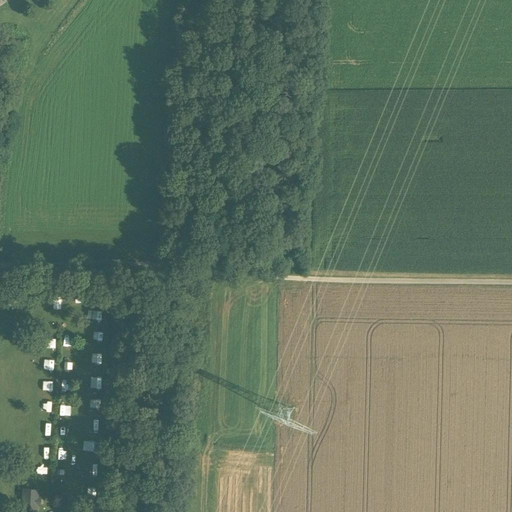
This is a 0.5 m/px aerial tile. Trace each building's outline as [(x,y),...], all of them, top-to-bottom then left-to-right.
[(39,297),(10,295),(10,303),(39,305),(39,297)] [(52,295),(52,304),(62,305),(62,295),(52,295)] [(92,319),(102,320),(102,310),(93,310),(92,319)] [(102,353),(92,353),(92,363),(102,363),(102,353)] [(91,376),(91,386),(100,386),(100,377),(91,376)] [(42,391),(53,391),(53,380),(42,380),(42,391)] [(101,398),(88,398),(88,408),(101,409),(101,398)] [(69,434),(69,424),(60,424),(60,434),(69,434)] [(39,458),(49,458),(49,447),(40,447),(39,458)] [(35,511),(38,491),(24,490),(22,511),(35,511)]
